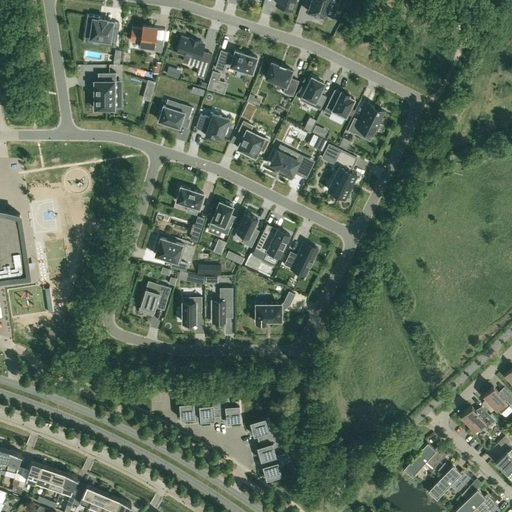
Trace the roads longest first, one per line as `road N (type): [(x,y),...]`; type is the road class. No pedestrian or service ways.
road 1 (residential): [(354,237),(413,119),(414,99),(318,50),(150,0)]
road 2 (residential): [(302,347),(169,349),(109,326),(107,311),(159,151)]
road 3 (tertiary): [(261,511),(122,428),(14,384)]
road 4 (tertiary): [(0,393),(143,453),(238,511)]
road 5 (residential): [(354,237),(159,151)]
road 6 (residential): [(0,413),(160,485),(147,511)]
road 7 (residential): [(511,492),(440,422),(511,354)]
road 8 (residential): [(69,134),(48,0)]
road 9 (residential): [(302,347),(354,237)]
